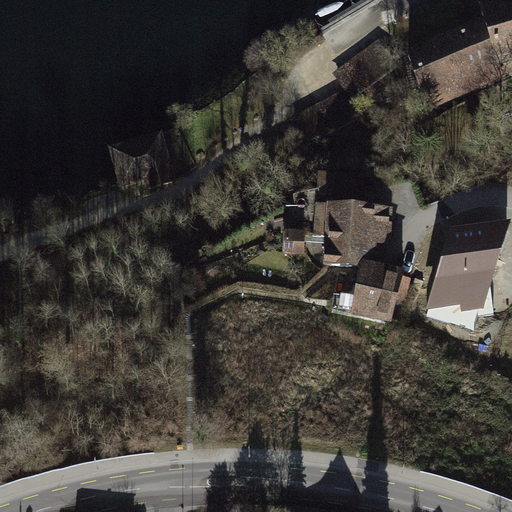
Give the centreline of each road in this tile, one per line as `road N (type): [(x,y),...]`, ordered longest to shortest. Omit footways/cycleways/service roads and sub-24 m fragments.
road 1 (track): [(327,50),(289,117),(161,197),(50,231),(0,258)]
road 2 (primary): [(441,511),(330,486),(169,483)]
road 3 (primary): [(169,483),(33,511)]
